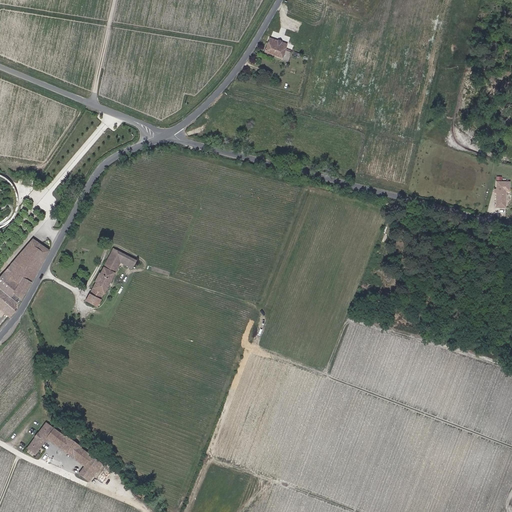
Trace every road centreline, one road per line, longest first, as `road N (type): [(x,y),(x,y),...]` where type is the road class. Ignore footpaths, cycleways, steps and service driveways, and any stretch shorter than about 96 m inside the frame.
road 1 (residential): [(168,134),(511,228)]
road 2 (tertiary): [(0,337),(102,163),(168,134)]
road 3 (tertiary): [(168,134),(225,85),(279,0)]
